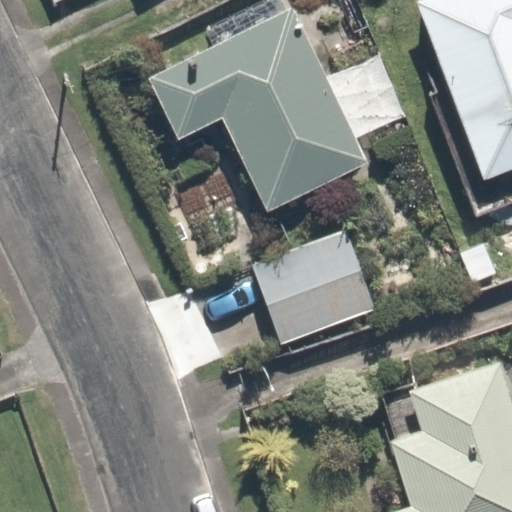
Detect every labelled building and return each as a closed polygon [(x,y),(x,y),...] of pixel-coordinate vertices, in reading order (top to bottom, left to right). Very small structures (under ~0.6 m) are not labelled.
[(511,0),(409,0),(475,175),(511,160),(511,0)] [(260,210),(364,159),(287,5),(140,74),(170,136),(215,114),(260,210)] [(374,309),(345,228),(247,263),(276,343),(374,309)] [(481,240),(455,251),(469,282),(495,271),(481,240)] [(511,511),(511,417),(493,358),(402,386),(413,426),(382,436),(401,500),(384,505),(386,511),(385,511),(511,511)]
